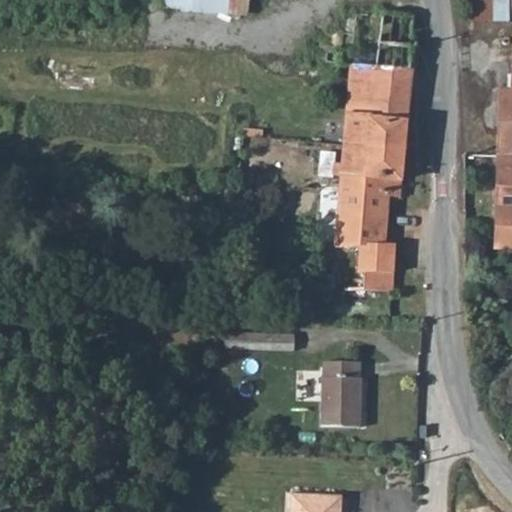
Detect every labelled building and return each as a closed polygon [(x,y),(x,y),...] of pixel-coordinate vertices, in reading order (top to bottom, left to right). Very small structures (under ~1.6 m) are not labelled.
[(162,0),(162,7),(244,10),(243,0),(162,0)] [(505,20),(504,0),(462,0),(462,17),(505,20)] [(338,64),(349,65),(407,71),(411,39),(408,14),(370,11),(336,10),(332,51),(338,51),(338,64)] [(342,145),(399,150),(407,71),(349,65),(342,145)] [(499,87),(496,150),(511,150),(511,86),(507,86),(499,87)] [(395,195),(399,150),(342,145),(330,276),(305,276),(305,289),(388,288),(391,245),(384,244),(388,196),(395,195)] [(511,150),(496,150),(494,215),(493,248),(511,249),(511,150)] [(220,331),(220,346),(287,347),(288,333),(220,331)] [(319,423),(356,422),(355,361),(318,360),(319,423)] [(345,511),(347,499),(294,495),(292,511),(345,511)]
